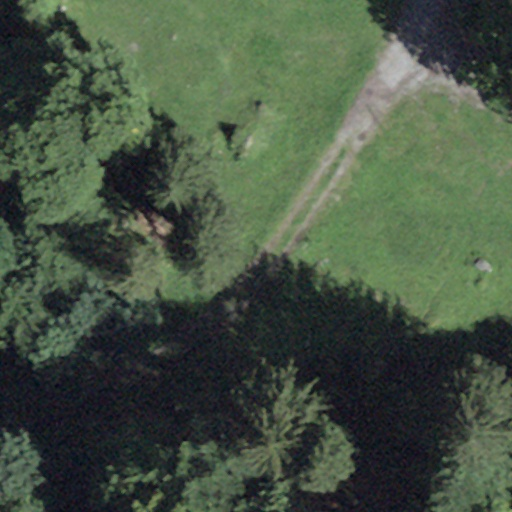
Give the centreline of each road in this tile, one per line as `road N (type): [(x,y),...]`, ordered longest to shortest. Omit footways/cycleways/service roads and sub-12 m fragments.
road 1 (track): [(0,424),(116,386),(207,337),(271,242)]
road 2 (track): [(429,0),(271,242)]
